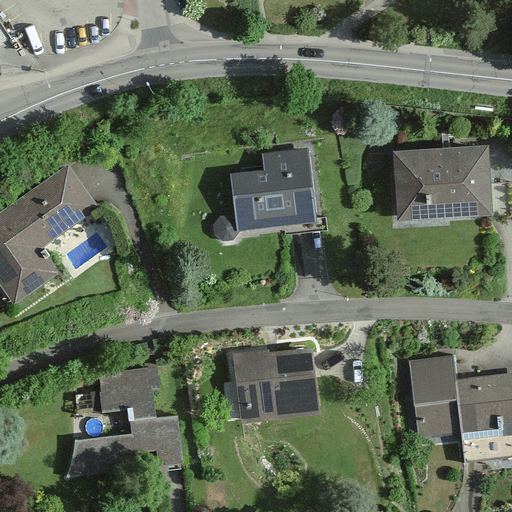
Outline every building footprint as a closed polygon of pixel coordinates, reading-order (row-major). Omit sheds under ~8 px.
[(493,148),(397,155),(402,230),(499,222),(493,148)] [(324,229),(316,154),(268,156),(268,174),(235,177),(237,216),(226,215),(216,222),(217,233),(227,245),(240,245),(244,231),(324,229)] [(73,167),(0,214),(0,275),(19,304),(63,276),(47,251),(104,214),(73,167)] [(240,359),(246,426),(322,418),(315,352),(240,359)] [(458,355),(413,361),(423,443),(465,438),(468,467),(511,461),(511,373),(461,379),(458,355)] [(159,369),(102,372),(105,424),(82,426),(85,475),(190,470),(187,415),(161,416),(159,369)]
